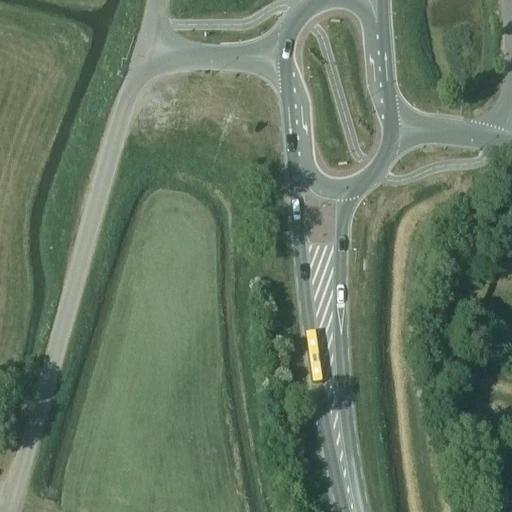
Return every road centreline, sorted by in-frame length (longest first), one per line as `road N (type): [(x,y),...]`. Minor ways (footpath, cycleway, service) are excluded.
road 1 (unclassified): [(8,511),(141,48)]
road 2 (primary): [(291,149),(309,345),(341,511)]
road 3 (primary): [(360,511),(342,387),(341,221),(348,190)]
road 4 (unclassified): [(284,63),(141,48)]
